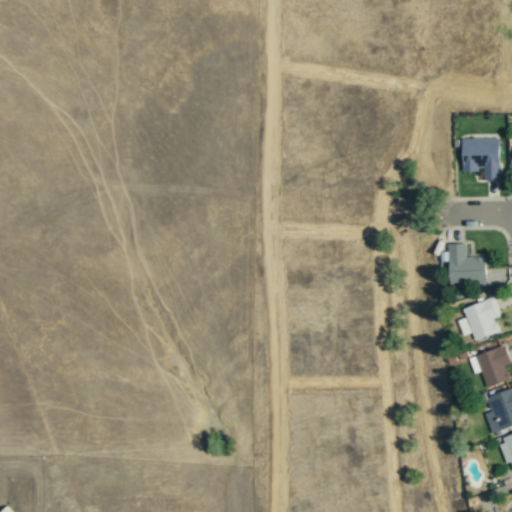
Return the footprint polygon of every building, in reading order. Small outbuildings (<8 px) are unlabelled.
[(463,171),(483,170),(483,181),(500,180),(499,138),(462,139),(463,171)] [(450,244),(451,284),(487,283),(487,257),(467,257),(466,243),(450,244)] [(500,317),(495,298),(463,308),(466,318),(459,320),(463,336),(472,333),(474,340),(499,333),(495,318),(500,317)] [(473,373),(480,371),(485,388),(509,380),(504,365),(511,363),(505,345),(468,358),(473,373)] [(511,426),(511,388),(487,396),(492,412),(485,414),(490,432),(511,426)] [(511,434),(497,440),(505,464),(510,462),(511,467),(511,434)]
